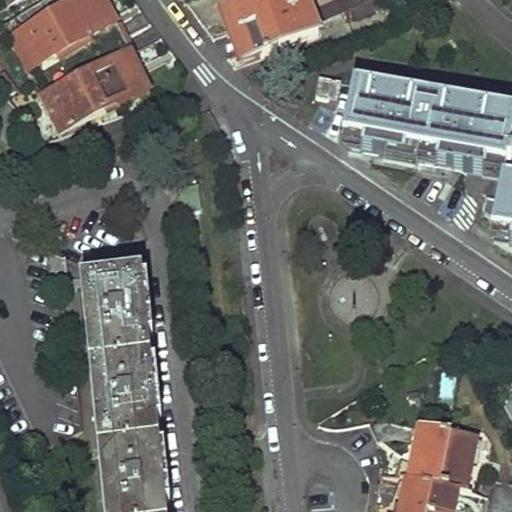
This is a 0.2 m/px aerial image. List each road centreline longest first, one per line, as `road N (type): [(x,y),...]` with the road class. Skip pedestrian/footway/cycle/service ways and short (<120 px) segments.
road 1 (residential): [(292,511),(256,205)]
road 2 (residential): [(511,293),(330,170)]
road 3 (residential): [(147,0),(245,113)]
